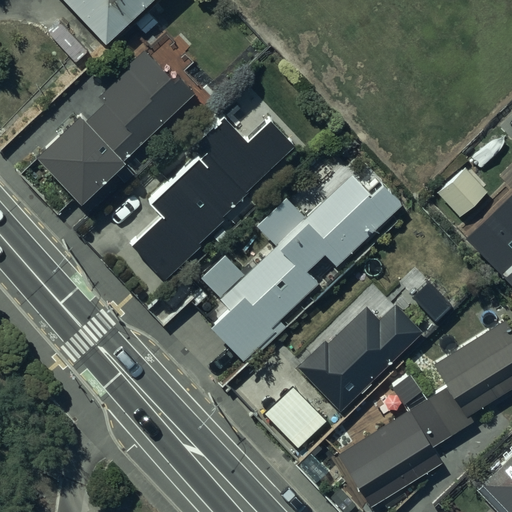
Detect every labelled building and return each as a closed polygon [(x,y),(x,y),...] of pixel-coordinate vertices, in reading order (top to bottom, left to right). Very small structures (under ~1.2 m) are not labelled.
[(68,0),(102,35),(132,6),(134,8),(142,0),(68,0)] [(292,139),(267,113),(262,118),(259,115),(254,120),(257,123),(245,135),(220,110),(218,112),(215,109),(208,117),(210,119),(194,135),(204,146),(198,152),(195,150),(147,197),(159,209),(128,239),(163,275),(199,241),(197,238),(222,213),(220,211),(228,203),(226,201),(229,197),(232,200),(246,187),(244,185),(292,139)] [(285,323),(278,315),(316,278),(304,265),(322,248),(334,260),(399,197),(380,178),(370,187),(350,166),(304,211),(284,189),(254,219),(273,239),(244,267),(224,246),(198,271),(219,292),(217,293),(226,302),(206,321),(241,356),(244,353),(249,359),(285,323)] [(511,191),(465,236),(511,284),(511,191)] [(449,301),(425,277),(410,292),(434,316),(449,301)] [(420,324),(393,298),(378,313),(364,299),(325,338),(322,334),(294,362),(339,406),(359,386),(361,387),(369,378),(368,377),(420,324)] [(511,381),(511,328),(502,313),(431,359),(445,381),(337,450),(370,501),(440,457),(431,443),(473,416),(468,410),(511,381)] [(511,511),(511,446),(479,477),(482,480),(476,485),(500,511),(511,511)]
